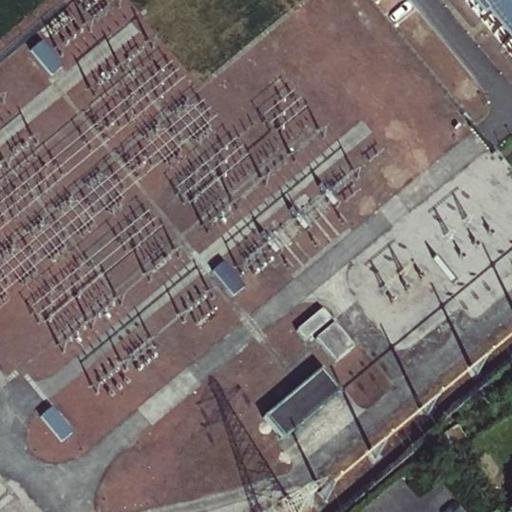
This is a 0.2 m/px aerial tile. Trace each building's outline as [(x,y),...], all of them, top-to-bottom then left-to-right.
[(511,0),(467,0),(511,53),(511,0)] [(41,40),(29,49),(49,74),(61,64),(41,40)] [(222,260),(211,268),(232,296),(243,287),(222,260)] [(330,321),(320,308),(296,328),(305,340),(330,321)] [(353,347),(333,323),(314,338),(334,363),(353,347)] [(338,391),(318,368),(262,417),(282,440),(338,391)] [(71,433),(50,407),(39,415),(61,441),(71,433)]
